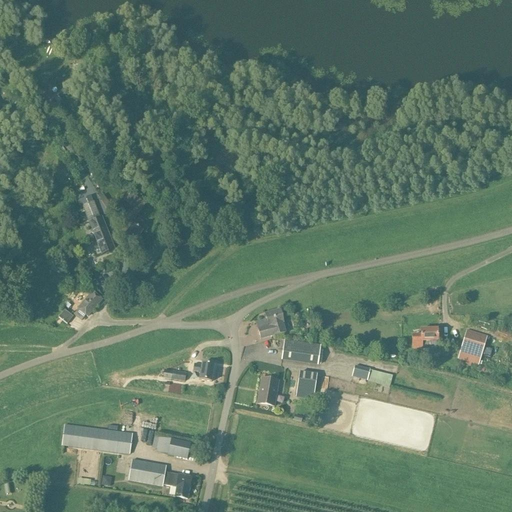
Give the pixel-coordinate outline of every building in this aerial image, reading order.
[(73,68),(81,69),(83,57),(74,56),(73,68)] [(146,205),(129,192),(123,200),(135,209),(129,216),(134,220),(146,205)] [(111,206),(103,195),(99,197),(101,200),(101,201),(106,209),(111,206)] [(83,206),(89,222),(100,218),(93,201),(91,201),(89,197),(78,201),(80,207),(83,206)] [(89,222),(102,255),(114,250),(102,217),(100,218),(89,222)] [(145,223),(138,218),(137,220),(136,219),(123,238),(133,245),(142,232),(145,234),(149,229),(144,225),(145,223)] [(102,300),(92,292),(74,315),(81,321),(86,316),(88,317),(102,300)] [(284,323),(280,309),(266,313),(269,326),(258,329),(261,340),(285,333),(283,323),(284,323)] [(65,310),(59,318),(67,324),(73,317),(65,310)] [(420,330),(420,335),(412,336),(412,350),(437,349),(436,342),(438,342),(437,329),(420,330)] [(487,336),(466,330),(458,358),(479,365),(487,336)] [(321,346),(284,340),(281,360),(318,365),(321,346)] [(214,365),(202,363),(202,366),(194,364),(193,371),(200,372),(199,380),(211,382),(214,365)] [(354,366),(351,377),(352,377),(367,381),(370,370),(354,366)] [(186,373),(164,370),(163,378),(185,382),(186,373)] [(299,373),(296,397),(313,399),(317,375),(299,373)] [(279,382),(261,379),(257,404),(274,407),(279,382)] [(133,434),(64,425),(61,446),(130,455),(133,434)] [(161,438),(157,453),(168,455),(167,456),(187,460),(190,444),(161,438)] [(146,461),(139,459),(138,461),(132,460),(128,481),(163,487),(163,484),(168,485),(168,486),(177,488),(175,497),(187,499),(191,478),(165,473),(166,466),(146,463),(146,461)]
